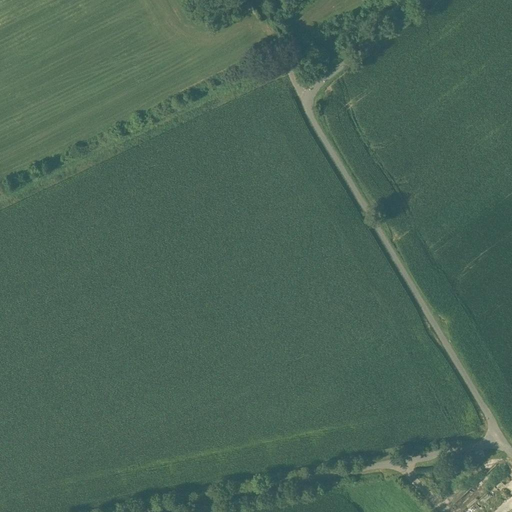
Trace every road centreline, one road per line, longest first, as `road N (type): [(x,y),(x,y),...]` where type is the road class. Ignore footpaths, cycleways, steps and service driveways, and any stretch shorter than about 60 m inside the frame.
road 1 (unclassified): [(500,436),(309,102),(328,71),(424,0)]
road 2 (unclassified): [(115,511),(500,436)]
